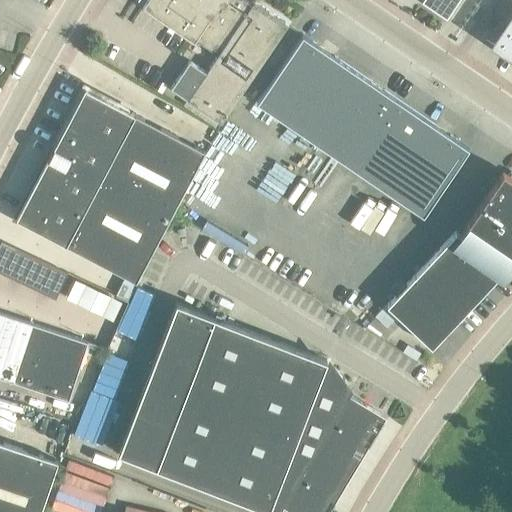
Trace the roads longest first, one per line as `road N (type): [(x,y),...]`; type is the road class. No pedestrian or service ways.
road 1 (unknown): [(451,398),(175,271)]
road 2 (unclassified): [(375,511),(424,430),(511,322)]
road 3 (unclassified): [(511,115),(339,0)]
road 4 (unclassified): [(0,140),(80,0)]
